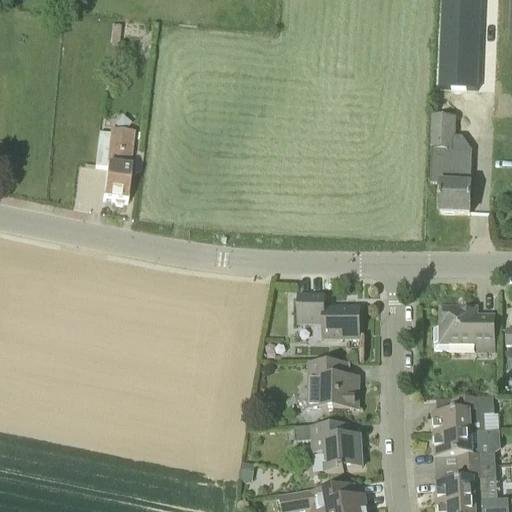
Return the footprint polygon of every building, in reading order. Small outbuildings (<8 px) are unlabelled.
[(440,0),(437,92),(479,93),(482,0),(440,0)] [(73,35),(75,23),(64,22),(62,34),(73,35)] [(50,36),(51,23),(42,23),(41,36),(50,36)] [(118,47),(120,28),(112,27),(110,46),(118,47)] [(455,153),(456,120),(430,119),(428,152),(432,152),(430,187),(440,187),(439,215),(470,217),(471,185),(458,185),(459,166),(452,166),(453,153),(455,153)] [(131,158),(131,157),(124,156),(125,142),(111,140),(112,137),(99,136),(95,170),(107,171),(103,202),(103,203),(127,206),(128,205),(127,205),(131,174),(128,174),(130,158),(131,158)] [(359,341),(359,312),(324,312),(324,300),(299,299),(299,326),(323,326),(323,341),(359,341)] [(493,353),(493,320),(475,320),(475,312),(441,312),(441,330),(434,330),(434,352),(449,353),(450,346),(474,346),(474,353),(493,353)] [(358,413),(359,382),(347,382),(347,367),(309,366),(308,412),(358,413)] [(433,439),(486,436),(484,416),(494,415),(493,400),(453,403),(454,415),(432,416),(433,439)] [(348,441),(347,427),(298,431),(299,443),(316,442),(317,457),(324,457),(325,476),(344,475),(344,471),(362,470),(360,440),(348,441)] [(497,470),(496,455),(501,450),(500,435),(486,436),(433,439),(434,461),(456,460),(457,472),(497,470)] [(252,483),(255,467),(241,465),(239,481),(252,483)] [(437,508),(499,504),(497,470),(457,472),(458,484),(436,485),(437,508)] [(357,501),(355,488),(279,500),(281,511),(366,511),(365,500),(357,501)]
